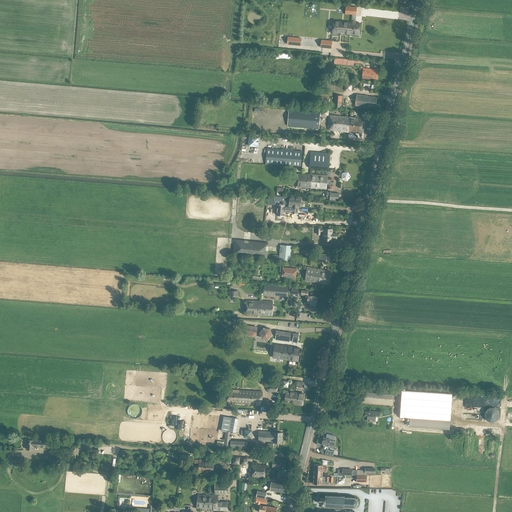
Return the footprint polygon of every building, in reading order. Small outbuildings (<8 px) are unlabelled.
[(346,6),(345,14),(352,15),(356,15),(357,7),(353,7),(346,6)] [(333,20),(332,33),(340,34),(340,35),(343,36),(344,34),(346,21),(333,20)] [(346,21),(344,34),(359,36),(360,23),(356,22),(356,21),(352,21),(352,22),(346,21)] [(289,46),(303,47),(303,39),(290,38),(289,46)] [(321,40),(321,48),(332,49),(332,41),(321,40)] [(362,78),(377,80),(378,70),(363,68),(362,78)] [(327,81),(326,90),(342,91),(342,90),(343,84),(343,82),(327,81)] [(342,100),(342,96),(335,95),(334,107),(341,108),(342,100)] [(356,95),(355,106),(376,109),(377,97),(367,96),(356,95)] [(289,110),(287,126),(319,129),(320,113),(289,110)] [(347,132),(348,123),(349,118),(329,116),(328,130),(347,132)] [(347,132),(363,133),(364,119),(349,118),(348,123),(347,132)] [(249,136),(248,146),(258,147),(259,137),(249,136)] [(267,148),(266,165),(292,167),(293,166),(301,166),(302,151),(267,148)] [(309,168),(329,170),(330,154),(310,152),(309,168)] [(311,175),(299,174),(298,187),(311,188),(312,180),(310,180),(311,175)] [(310,180),(312,180),(311,188),(327,189),(328,176),(311,175),(310,180)] [(289,207),(292,208),(291,213),(297,213),(298,207),(300,207),(301,207),(302,203),(301,203),(301,198),(290,197),(289,206),(289,207)] [(284,212),(291,213),(292,208),(289,207),(289,206),(285,206),(285,207),(277,206),(276,215),(284,216),(284,212)] [(323,240),(332,241),(332,238),(337,239),(337,233),(332,233),(333,229),(323,229),(317,228),(317,232),(323,232),(323,240)] [(235,240),(233,255),(267,258),(268,251),(265,250),(266,246),(268,247),(269,243),(249,241),(248,244),(244,243),(245,241),(235,240)] [(293,245),(281,244),(279,260),(291,262),(293,245)] [(283,272),(282,276),(295,278),(296,269),(283,267),(283,272)] [(308,268),(305,280),(316,282),(318,275),(319,275),(320,270),(308,268)] [(319,275),(318,275),(316,282),(329,285),(332,272),(320,270),(319,275)] [(288,287),(264,285),(263,294),(288,296),(288,287)] [(308,292),(302,291),(301,295),(306,296),(305,304),(315,306),(317,297),(309,296),(308,296),(308,292)] [(260,301),(246,300),(246,315),(259,315),(260,301)] [(273,302),(260,301),(259,315),(272,315),(273,302)] [(275,340),(289,342),(291,333),(276,331),(275,340)] [(274,344),(272,358),(273,358),(285,360),(290,361),(291,353),(299,354),(300,348),(287,346),(274,344)] [(291,353),(290,361),(298,362),(299,357),(299,354),(291,353)] [(228,389),(227,403),(262,404),(263,392),(242,390),(228,389)] [(284,402),(294,404),(296,393),(286,391),(284,402)] [(303,405),(304,394),(296,393),(294,404),(303,405)] [(365,411),(365,416),(367,416),(367,421),(376,421),(376,416),(380,417),(380,411),(373,411),(373,412),(365,411)] [(223,422),(221,431),(225,432),(223,447),(229,447),(231,433),(236,433),(238,418),(232,417),(231,424),(223,422)] [(259,431),(258,441),(282,442),(282,432),(280,432),(280,430),(274,429),(273,432),(259,431)] [(323,437),(322,443),(328,445),(328,447),(333,448),(335,440),(334,440),(335,436),(327,434),(326,438),(323,437)] [(34,447),(53,449),(53,441),(27,439),(26,450),(34,450),(34,447)] [(230,447),(255,449),(255,443),(247,442),(247,441),(231,440),(230,447)] [(177,461),(185,462),(186,455),(178,454),(173,453),(172,456),(174,456),(173,460),(177,461)] [(199,464),(198,472),(213,474),(214,461),(195,460),(195,464),(199,464)] [(279,469),(283,469),(283,468),(285,469),(285,460),(272,460),(272,468),(279,468),(279,469)] [(265,465),(253,465),(252,477),(265,477),(265,465)] [(313,469),(313,474),(322,474),(322,472),(322,470),(324,470),(326,470),(327,467),(323,467),(323,465),(314,465),(314,469),(313,469)] [(337,476),(337,484),(345,485),(345,478),(345,474),(351,475),(352,470),(342,470),(342,474),(342,476),(338,475),(337,476)] [(281,493),(282,484),(271,482),(269,491),(281,493)] [(215,494),(227,494),(228,485),(216,484),(215,494)] [(256,497),(265,499),(266,492),(257,490),(256,497)] [(218,510),(218,502),(218,496),(198,495),(197,509),(213,510),(218,510)] [(329,507),(329,508),(330,508),(330,507),(333,507),(333,508),(333,507),(336,507),(336,508),(337,508),(337,507),(340,507),(340,508),(341,507),(343,508),(344,508),(344,507),(347,507),(347,508),(348,508),(348,507),(350,507),(350,508),(351,508),(351,507),(354,507),(354,508),(355,508),(354,507),(356,506),(357,507),(357,506),(358,504),(359,505),(359,504),(358,504),(358,502),(359,502),(359,501),(358,501),(357,500),(358,499),(357,499),(355,498),(356,497),(355,497),(355,498),(352,498),(352,497),(351,497),(351,498),(349,498),(349,497),(348,497),(348,498),(346,497),(345,497),(345,496),(345,497),(342,496),(341,495),(341,496),(338,496),(338,495),(337,495),(337,496),(334,496),(334,495),(334,496),(331,496),(331,495),(330,495),(330,496),(327,496),(327,495),(326,495),(326,498),(320,498),(319,504),(322,504),(322,505),(323,505),(324,504),(325,504),(325,508),(326,508),(326,507),(329,507)]
